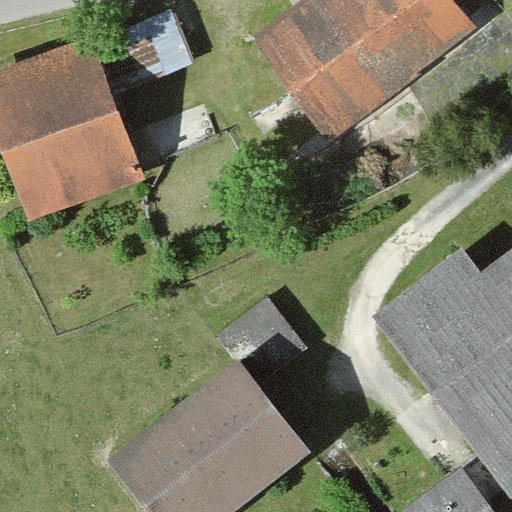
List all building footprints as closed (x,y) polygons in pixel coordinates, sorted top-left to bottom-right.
[(449,0),(312,0),(253,44),(327,142),(474,34),(449,0)] [(101,53),(0,91),(0,131),(31,213),(146,170),(101,53)] [(464,238),(377,302),(511,482),(511,246),(485,267),(464,238)] [(225,511),(300,449),(228,362),(107,463),(147,511),(225,511)] [(486,511),(449,464),(387,511),(486,511)]
